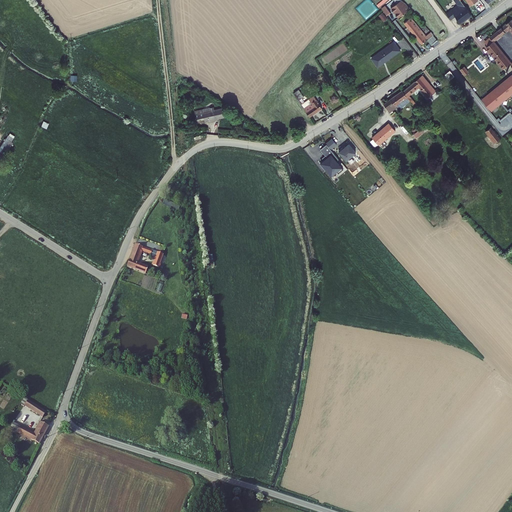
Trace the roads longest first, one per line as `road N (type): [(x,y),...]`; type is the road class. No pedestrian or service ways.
road 1 (tertiary): [(111,281),(138,217),(195,149),(215,142),(289,146),(511,1)]
road 2 (unclassified): [(61,413),(86,433),(329,511)]
road 3 (track): [(156,0),(174,169)]
road 4 (unclassified): [(61,413),(111,281)]
road 5 (tertiary): [(0,213),(111,281)]
